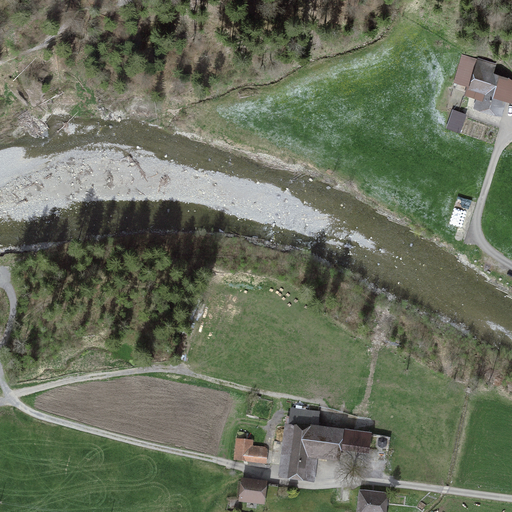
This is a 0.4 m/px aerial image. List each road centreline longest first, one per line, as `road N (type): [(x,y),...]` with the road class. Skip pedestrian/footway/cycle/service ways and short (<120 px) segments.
road 1 (track): [(511,498),(383,482),(308,486),(24,409),(8,396),(1,371),(8,281)]
road 2 (track): [(323,403),(163,368),(0,398)]
